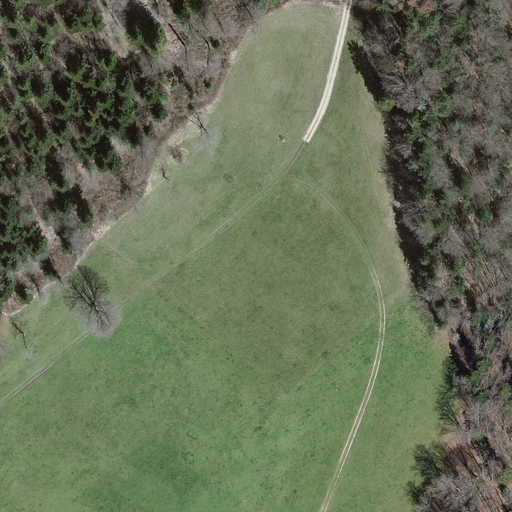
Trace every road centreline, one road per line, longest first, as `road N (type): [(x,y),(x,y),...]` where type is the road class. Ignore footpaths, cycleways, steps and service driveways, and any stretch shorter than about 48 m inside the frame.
road 1 (track): [(323,511),(371,385),(382,325),(377,276),(355,231),(291,165)]
road 2 (track): [(291,165),(0,406)]
road 3 (track): [(351,0),(324,102),(291,165)]
